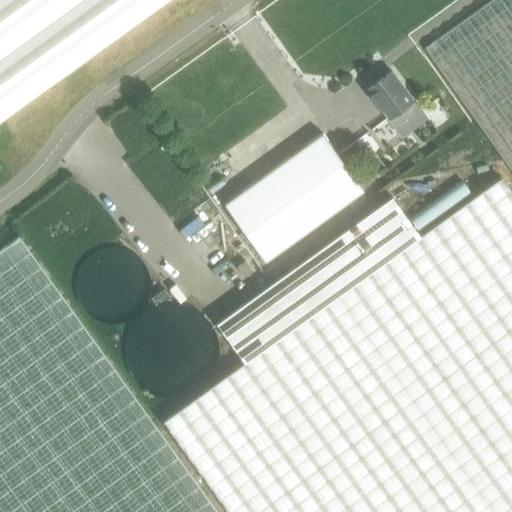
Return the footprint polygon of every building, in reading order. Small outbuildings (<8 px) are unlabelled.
[(0,0),(0,120),(159,6),(167,0),(0,0)] [(511,0),(494,0),(424,50),(511,173),(511,0)] [(392,72),(367,91),(387,118),(402,138),(427,120),(392,72)] [(226,201),(222,204),(263,262),(362,192),(330,147),(328,144),(321,134),(226,201)] [(244,362),(163,420),(228,511),(511,511),(511,192),(500,177),(419,235),(244,362)] [(240,290),(245,298),(377,205),(366,190),(263,262),(268,270),(240,290)] [(391,197),(216,323),(244,362),(419,235),(391,197)] [(0,511),(217,511),(19,236),(0,249),(0,511)] [(245,261),(236,267),(244,278),(252,272),(245,261)]
